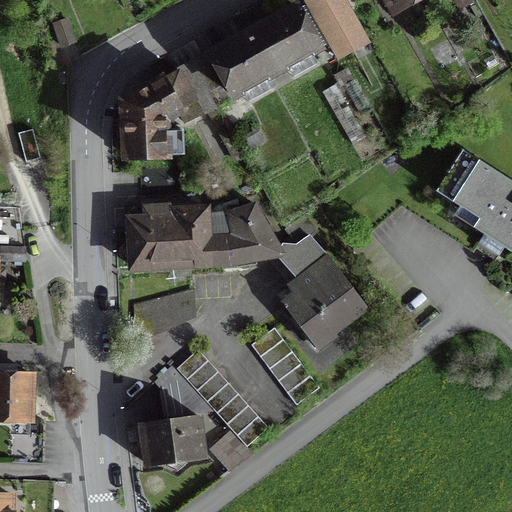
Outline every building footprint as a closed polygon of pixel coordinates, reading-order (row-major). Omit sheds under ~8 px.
[(366,41),(342,0),(316,0),(306,6),(335,59),(366,41)] [(383,0),(391,12),(411,0),(383,0)] [(314,53),(318,50),(294,9),(262,27),(259,21),(238,32),(242,38),(191,67),(206,93),(223,83),(232,99),(237,96),(244,98),(250,95),(252,88),(298,62),(305,64),(311,60),(314,53)] [(53,26),(61,49),(73,44),(65,22),(53,26)] [(123,108),(123,110),(125,159),(182,156),(181,130),(176,127),(168,128),(168,133),(162,134),(161,122),(174,114),(181,124),(183,125),(207,114),(214,127),(213,127),(233,162),(242,156),(206,93),(191,67),(127,101),(123,108)] [(17,135),(24,164),(39,160),(31,131),(17,135)] [(478,221),(472,230),(511,255),(511,184),(461,152),(434,193),(478,221)] [(229,264),(275,256),(280,254),(278,250),(253,207),(227,216),(232,238),(206,240),(205,211),(174,213),(174,219),(150,220),(149,208),(128,209),(131,269),(152,268),(151,262),(190,260),(190,266),(229,264)] [(289,251),(278,250),(280,254),(275,256),(298,282),(306,276),(304,274),(325,259),(330,256),(312,236),(316,233),(302,218),(284,231),(295,247),(289,251)] [(0,262),(23,263),(23,250),(0,249),(0,262)] [(313,347),(363,309),(325,259),(304,274),(306,276),(298,282),(289,288),(296,297),(284,306),(293,318),(292,319),(313,347)] [(191,293),(133,308),(135,341),(193,315),(191,293)] [(272,330),(250,346),(294,407),(317,390),(272,330)] [(175,370),(245,449),(266,429),(196,351),(175,370)] [(165,419),(212,413),(171,367),(154,383),(160,390),(165,419)] [(0,375),(0,421),(12,422),(11,464),(39,465),(41,421),(29,421),(30,377),(0,375)] [(204,458),(198,419),(140,427),(145,466),(165,464),(165,467),(176,472),(184,464),(184,462),(204,458)] [(249,456),(229,434),(215,446),(216,451),(232,469),(249,456)] [(0,511),(9,511),(10,496),(0,496),(0,511)]
